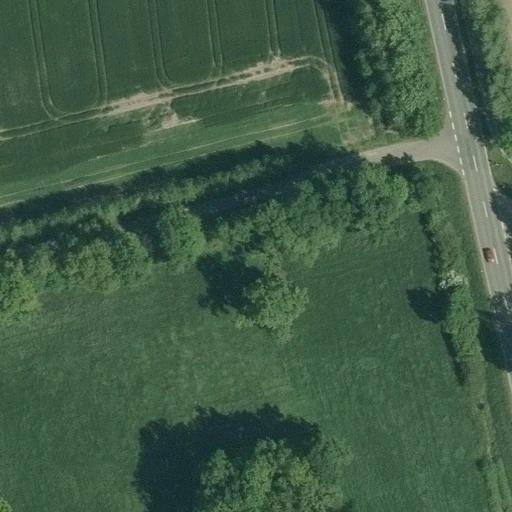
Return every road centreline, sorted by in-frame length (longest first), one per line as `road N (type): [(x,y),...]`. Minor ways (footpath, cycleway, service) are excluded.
road 1 (unclassified): [(472,143),(0,264)]
road 2 (secondary): [(511,323),(472,143)]
road 3 (secondary): [(472,143),(440,0)]
